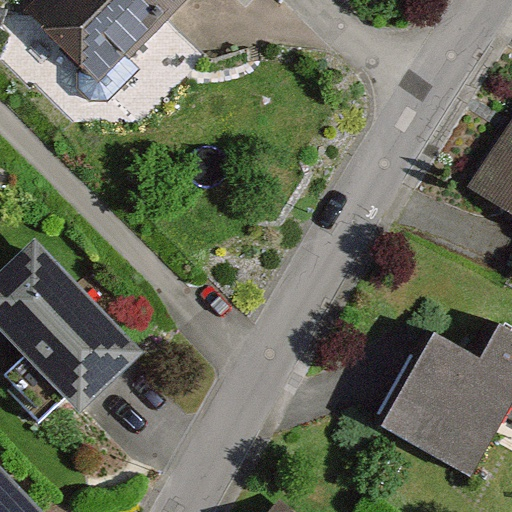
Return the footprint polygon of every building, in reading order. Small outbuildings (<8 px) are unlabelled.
[(22,0),(100,81),(185,0),(22,0)] [(511,122),(468,189),(511,218),(511,122)] [(35,242),(0,276),(0,328),(86,417),(148,358),(35,242)] [(435,339),(384,430),(474,480),(508,421),(511,423),(511,333),(507,331),(486,368),(435,339)] [(39,511),(0,469),(0,511),(39,511)] [(288,511),(277,503),(269,511),(288,511)]
